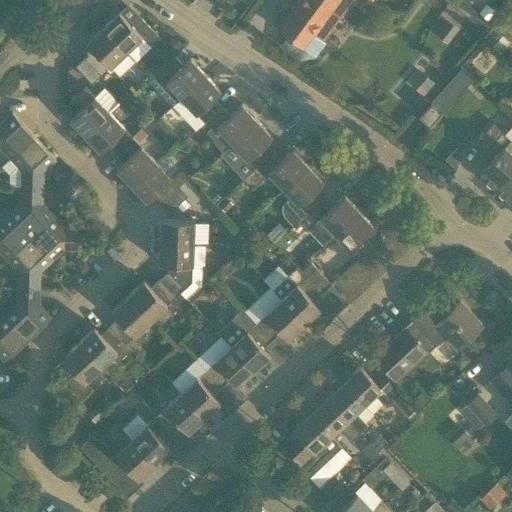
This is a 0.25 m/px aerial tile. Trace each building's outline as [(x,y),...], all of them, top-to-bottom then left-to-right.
[(298,0),(277,28),(287,35),(303,48),(314,34),(322,40),(340,16),(318,0),(298,0)] [(318,0),(340,16),(351,0),(318,0)] [(447,4),(430,30),(445,41),(463,14),(447,4)] [(141,36),(148,44),(158,35),(141,17),(132,26),(119,12),(104,26),(126,51),(141,36)] [(126,51),(104,26),(87,42),(93,49),(75,66),(92,83),(107,69),(126,51)] [(493,27),(484,36),(493,45),(494,44),(502,35),(501,34),(493,27)] [(173,34),(162,47),(171,56),(183,44),(173,34)] [(181,96),(205,74),(190,58),(183,64),(175,55),(158,71),(181,96)] [(220,90),(205,74),(181,96),(204,121),(221,105),(213,97),(220,90)] [(85,135),(109,112),(108,110),(118,102),(104,87),(95,96),(94,95),(85,86),(70,100),(73,103),(70,106),(76,112),(69,118),(85,135)] [(231,142),(232,143),(256,120),(241,104),(230,114),(221,105),(204,121),(200,124),(214,140),(213,141),(223,151),(231,142)] [(429,127),(441,113),(431,104),(418,117),(429,127)] [(0,146),(10,157),(34,135),(12,112),(0,123),(0,146)] [(109,112),(85,135),(99,150),(106,144),(114,152),(132,136),(109,112)] [(272,136),(256,120),(232,143),(255,167),(255,168),(273,151),(265,142),(272,136)] [(511,167),(511,140),(493,123),(476,142),(493,158),(479,173),(494,187),(511,167)] [(132,136),(114,152),(123,161),(116,168),(132,184),(156,162),(139,142),(148,134),(142,128),(132,136)] [(21,186),(43,187),(43,170),(56,158),(34,135),(10,157),(1,166),(9,174),(9,186),(21,186)] [(269,172),(284,188),(308,166),(293,149),(281,160),(273,151),(255,168),(255,167),(244,178),(252,187),(269,172)] [(156,162),(132,184),(146,200),(153,194),(162,203),(179,186),(174,181),(156,162)] [(293,225),(324,196),(316,188),(323,181),(308,166),(284,188),(291,196),(282,204),(282,210),(284,215),(293,225)] [(511,167),(494,187),(510,201),(511,199),(511,167)] [(170,212),(186,197),(193,205),(203,196),(187,179),(179,186),(162,203),(170,212)] [(30,236),(53,215),(42,203),(43,187),(21,186),(21,202),(8,213),(30,236)] [(334,233),(335,233),(359,211),(344,194),(333,205),(324,196),(293,225),(298,221),(306,230),(310,226),(325,242),(334,233)] [(359,211),(335,233),(358,259),(372,246),(364,237),(374,227),(359,211)] [(0,252),(6,259),(30,236),(8,213),(0,221),(0,252)] [(53,215),(30,236),(52,260),(64,248),(81,249),(81,227),(64,226),(53,215)] [(161,219),(160,241),(193,241),(193,220),(161,219)] [(30,236),(6,259),(18,272),(18,287),(39,288),(40,271),(52,260),(30,236)] [(159,263),(168,263),(168,270),(159,279),(175,296),(191,281),(193,241),(160,241),(159,263)] [(301,271),(322,293),(331,284),(310,262),(301,271)] [(279,264),(263,276),(270,285),(286,273),(279,264)] [(280,298),(303,323),(319,308),(313,301),(322,293),(301,271),(297,266),(287,275),(296,284),(280,298)] [(144,280),(127,295),(150,320),(175,296),(159,279),(150,287),(144,280)] [(4,315),(26,338),(50,316),(38,304),(39,288),(18,287),(17,304),(4,315)] [(118,317),(109,326),(130,349),(131,348),(136,353),(142,347),(132,336),(150,320),(127,295),(111,310),(118,317)] [(280,298),(256,322),(255,322),(272,340),(281,331),(287,338),(303,323),(280,298)] [(396,380),(434,344),(446,333),(457,345),(482,322),(460,298),(441,315),(431,303),(412,320),(412,321),(406,327),(405,327),(374,356),(396,380)] [(221,336),(230,345),(253,370),(269,354),(263,348),(272,340),(255,322),(242,308),(233,317),(237,321),(221,336)] [(0,355),(4,359),(26,338),(4,315),(0,319),(0,355)] [(93,326),(78,341),(100,366),(108,359),(118,360),(130,349),(109,326),(100,334),(93,326)] [(65,379),(66,379),(83,397),(91,389),(84,381),(100,366),(78,341),(62,357),(75,371),(67,379),(66,378),(65,379)] [(253,370),(230,345),(206,368),(222,386),(231,378),(237,385),(253,370)] [(511,365),(509,362),(491,379),(511,402),(511,413),(505,420),(511,427),(511,365)] [(346,369),(339,376),(364,404),(375,394),(386,406),(393,400),(414,423),(423,415),(380,369),(371,377),(360,365),(351,374),(346,369)] [(206,368),(181,392),(203,416),(220,401),(213,394),(222,386),(206,368)] [(355,412),(364,404),(339,376),(331,384),(335,389),(327,396),(360,432),(368,425),(355,412)] [(130,390),(121,399),(130,408),(139,400),(130,390)] [(413,398),(420,406),(429,399),(422,390),(413,398)] [(156,415),(172,433),(181,425),(187,431),(203,416),(181,392),(156,415)] [(477,394),(467,404),(460,410),(478,429),(495,413),(477,394)] [(313,400),(306,407),(331,435),(340,426),(352,439),(360,432),(327,396),(318,405),(313,400)] [(309,477),(316,470),(323,463),(341,447),(331,435),(306,407),(297,415),(302,420),(293,429),(296,431),(280,446),(309,477)] [(131,439),(153,463),(170,448),(164,441),(172,433),(156,415),(131,439)] [(457,427),(447,436),(456,446),(466,437),(457,427)] [(379,433),(369,442),(380,454),(377,450),(387,441),(379,433)] [(138,478),(153,463),(131,439),(115,454),(108,446),(99,455),(116,472),(124,464),(138,478)] [(380,454),(369,442),(362,449),(373,460),(380,454)] [(394,481),(376,498),(380,502),(398,485),(402,489),(409,482),(386,458),(378,465),(394,481)] [(497,482),(480,498),(489,508),(506,493),(497,482)] [(347,494),(351,499),(336,511),(370,511),(373,509),(378,504),(363,488),(359,484),(347,494)] [(234,511),(222,498),(206,511),(234,511)] [(425,510),(426,511),(437,511),(442,507),(435,500),(425,510)]
